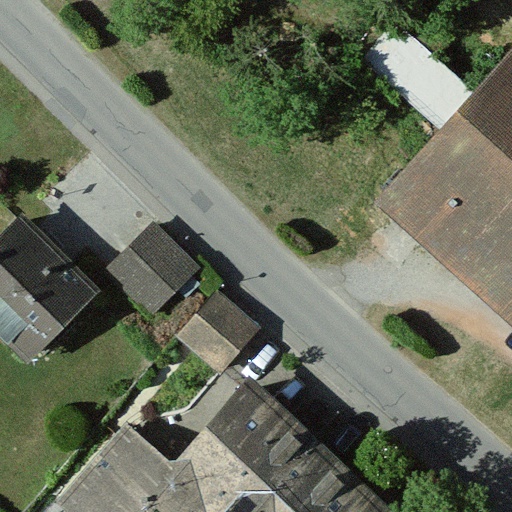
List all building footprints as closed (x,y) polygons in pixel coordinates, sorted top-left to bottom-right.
[(511,39),(372,197),(511,321),(511,39)] [(18,210),(0,227),(0,338),(22,361),(95,287),(18,210)] [(155,216),(102,269),(148,315),(200,262),(155,216)] [(213,288),(175,340),(216,370),(255,318),(213,288)] [(61,511),(212,511),(294,413),(242,369),(167,456),(123,418),(50,502),(61,511)] [(212,511),(297,511),(272,488),(318,434),(294,413),(212,511)] [(389,511),(398,503),(318,434),(272,488),(297,511),(389,511)]
